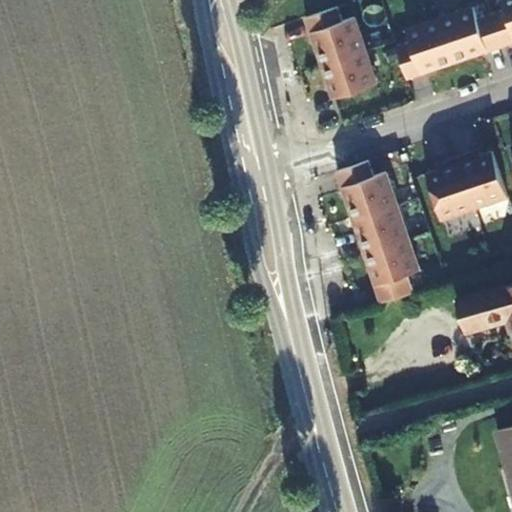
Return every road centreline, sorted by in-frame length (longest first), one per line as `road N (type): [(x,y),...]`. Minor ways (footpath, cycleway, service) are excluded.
road 1 (secondary): [(341,511),(254,176)]
road 2 (residential): [(254,176),(511,92)]
road 3 (secondary): [(254,176),(215,0)]
road 4 (track): [(245,511),(273,452),(312,414)]
